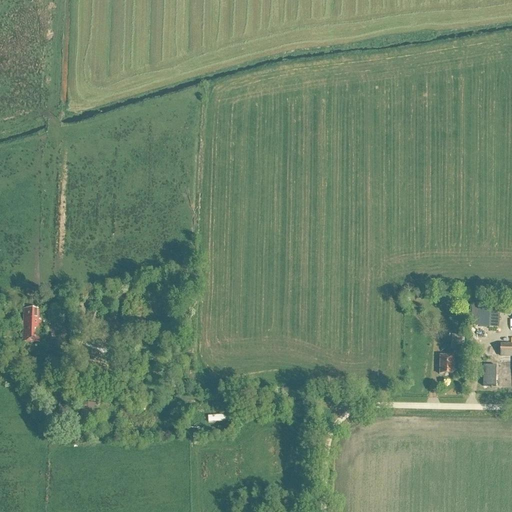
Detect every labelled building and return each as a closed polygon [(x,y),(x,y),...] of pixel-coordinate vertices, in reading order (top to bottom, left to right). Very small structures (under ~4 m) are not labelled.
[(479,307),(478,327),(488,328),(490,308),(479,307)] [(24,310),(22,343),(40,344),(41,322),(39,321),(39,310),(24,310)] [(86,325),(96,328),(101,315),(90,311),(86,325)] [(61,332),(60,341),(69,342),(69,332),(61,332)] [(450,350),(462,352),(464,338),(452,336),(450,350)] [(111,348),(82,337),(76,352),(105,363),(111,348)] [(511,345),(500,345),(500,357),(511,357),(511,345)] [(440,357),(440,375),(453,376),(454,357),(440,357)] [(60,367),(60,377),(70,377),(70,367),(60,367)] [(80,427),(95,427),(95,405),(81,405),(81,407),(81,414),(80,414),(80,427)] [(59,408),(59,417),(73,417),(73,409),(59,408)]
